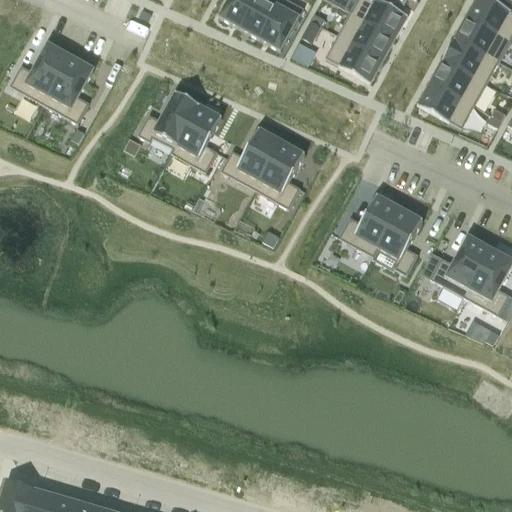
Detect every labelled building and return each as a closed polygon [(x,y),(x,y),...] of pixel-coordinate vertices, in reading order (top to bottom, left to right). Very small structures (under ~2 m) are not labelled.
[(0,0),(0,13),(5,16),(12,0),(0,0)] [(231,0),(219,22),(236,32),(240,34),(258,0),(231,0)] [(258,0),(240,34),(259,44),(283,2),(279,0),(258,0)] [(371,0),(359,0),(350,18),(395,43),(407,20),(376,2),(375,2),(371,0)] [(484,0),(476,0),(466,20),(511,45),(511,42),(511,15),(510,15),(511,14),(484,0)] [(283,2),(259,44),(280,56),(299,22),(303,13),(283,2)] [(314,18),(309,27),(320,33),(325,24),(314,18)] [(350,18),(338,40),(382,65),(395,43),(350,18)] [(466,20),(454,42),(499,67),(511,45),(466,20)] [(309,27),(304,36),(315,42),(320,33),(309,27)] [(338,40),(325,63),(338,70),(370,88),(382,65),(338,40)] [(454,42),(442,64),(486,89),(499,67),(454,42)] [(21,71),(9,91),(43,110),(71,61),(48,48),(32,77),(21,71)] [(71,61),(43,110),(77,129),(89,108),(78,102),(94,74),(71,61)] [(442,64),(429,86),(474,111),(486,89),(442,64)] [(429,86),(417,109),(449,127),(462,134),(474,111),(429,86)] [(149,120),(137,140),(150,147),(152,143),(173,154),(174,155),(198,110),(175,97),(160,126),(149,120)] [(173,154),(170,159),(171,159),(173,160),(205,178),(217,157),(206,151),(222,123),(198,110),(174,155),(173,154)] [(495,113),(491,120),(502,126),(505,119),(495,113)] [(491,120),(487,127),(498,133),(502,126),(491,120)] [(77,133),(71,144),(78,148),(84,137),(77,133)] [(232,156),(221,177),(254,196),(282,146),(258,134),(243,162),(232,156)] [(282,146),(254,196),(288,214),(300,194),(289,188),(305,159),(282,146)] [(350,222),(338,243),(373,262),(378,254),(377,254),(399,213),(376,200),(361,228),(350,222)] [(198,204),(192,214),(203,220),(209,210),(198,204)] [(399,213),(377,254),(378,254),(399,265),(394,274),(406,281),(418,260),(407,254),(422,225),(399,213)] [(268,235),(262,246),(273,252),(278,241),(268,235)] [(441,263),(430,284),(464,303),(491,254),(468,241),(452,269),(441,263)] [(511,265),(491,254),(464,303),(498,322),(509,301),(498,295),(511,270),(511,265)] [(491,335),(485,346),(493,350),(499,339),(491,335)] [(2,507),(0,511),(25,511),(31,495),(8,488),(2,507)] [(48,511),(52,501),(31,495),(25,511),(48,511)] [(52,501),(48,511),(70,511),(72,507),(52,501)]
